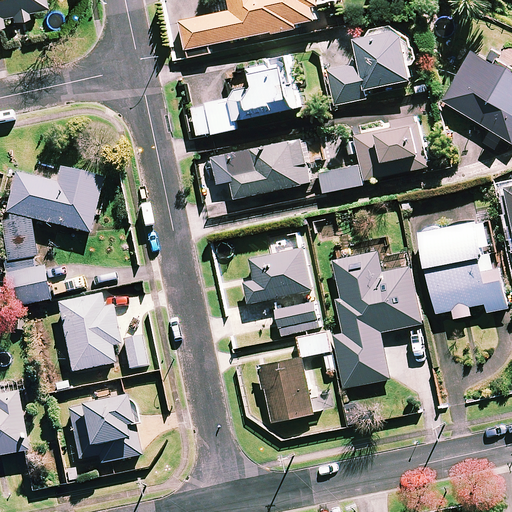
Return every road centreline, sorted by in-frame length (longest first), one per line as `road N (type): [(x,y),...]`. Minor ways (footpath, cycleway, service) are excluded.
road 1 (residential): [(226,504),(138,66)]
road 2 (residential): [(511,443),(226,504)]
road 3 (residential): [(138,66),(0,99)]
